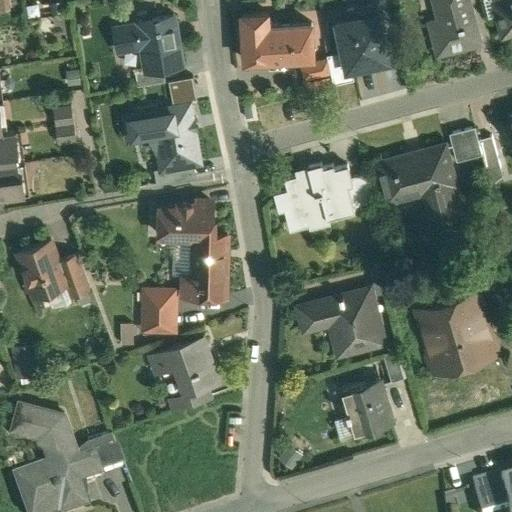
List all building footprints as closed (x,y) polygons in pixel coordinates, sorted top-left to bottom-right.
[(9,0),(0,0),(0,8),(10,7),(9,0)] [(468,0),(435,0),(443,27),(433,30),(439,52),(479,41),(468,0)] [(511,0),(497,0),(493,1),(502,34),(511,31),(511,0)] [(382,7),(335,18),(346,69),(393,59),(382,7)] [(311,21),(268,23),(267,10),(242,12),(244,59),(313,55),(311,21)] [(174,13),(137,19),(138,22),(114,26),(118,49),(118,48),(118,47),(141,42),(146,69),(146,70),(163,67),(183,63),(174,13)] [(328,57),(302,62),(305,76),(331,70),(328,57)] [(78,67),(66,69),(68,83),(80,82),(78,67)] [(163,67),(146,70),(146,69),(135,70),(138,84),(165,79),(163,67)] [(189,102),(134,111),(139,137),(160,133),(165,165),(194,160),(194,161),(200,160),(189,102)] [(71,103),(54,105),(56,123),(74,120),(71,103)] [(0,130),(16,128),(3,129),(1,111),(0,110),(0,130)] [(74,120),(56,123),(58,141),(76,138),(74,120)] [(475,125),(449,131),(456,159),(482,152),(479,139),(475,125)] [(16,128),(0,130),(0,162),(18,160),(16,148),(19,147),(16,128)] [(491,135),(479,139),(482,152),(487,170),(500,167),(491,135)] [(445,143),(376,161),(386,199),(428,188),(435,214),(457,208),(451,182),(454,181),(445,143)] [(18,160),(0,162),(0,195),(2,196),(25,192),(22,171),(19,172),(18,160)] [(165,165),(154,168),(157,182),(196,175),(194,161),(194,160),(165,165)] [(333,164),(322,166),(321,162),(308,165),(310,174),(297,177),(296,174),(284,177),(287,188),(275,191),(279,209),(285,207),(289,226),(308,221),(311,213),(325,209),(327,216),(354,209),(353,204),(347,183),(352,182),(350,175),(347,163),(334,167),(333,164)] [(367,171),(350,175),(352,182),(347,183),(353,204),(375,198),(367,171)] [(210,198),(196,198),(196,201),(177,201),(177,205),(159,205),(159,233),(192,234),(191,273),(182,273),(182,293),(226,294),(227,233),(214,233),(214,221),(209,221),(210,198)] [(51,238),(18,250),(27,276),(25,281),(28,288),(33,290),(34,293),(65,281),(67,281),(59,259),(51,238)] [(78,251),(59,259),(67,281),(65,281),(70,293),(90,285),(78,251)] [(393,259),(369,265),(376,291),(399,285),(393,259)] [(370,285),(298,303),(304,326),(339,317),(342,330),(334,332),(339,350),(384,339),(370,285)] [(176,287),(144,287),(143,328),(175,329),(176,287)] [(478,288),(417,306),(429,347),(426,352),(429,362),(434,365),(435,368),(496,349),(496,346),(498,342),(495,332),(490,329),(478,288)] [(122,320),(123,341),(136,341),(135,319),(122,320)] [(203,333),(149,352),(156,371),(175,364),(185,391),(206,383),(219,378),(203,333)] [(14,343),(18,374),(42,370),(37,339),(14,343)] [(394,348),(382,352),(391,380),(404,376),(394,348)] [(379,376),(342,387),(348,407),(345,408),(347,414),(351,413),(356,431),(392,420),(379,376)] [(206,383),(185,391),(189,402),(210,394),(206,383)] [(64,412),(20,400),(12,430),(13,430),(15,423),(41,429),(54,467),(48,469),(48,470),(33,476),(34,481),(18,487),(24,505),(25,504),(28,511),(72,511),(85,508),(83,502),(85,501),(83,482),(102,475),(102,474),(93,449),(92,449),(79,454),(64,412)] [(112,428),(88,436),(92,449),(93,449),(102,474),(125,466),(112,428)] [(499,476),(473,484),(481,511),(490,511),(508,507),(501,486),(499,476)] [(511,511),(511,482),(501,486),(508,507),(508,511),(511,511)]
